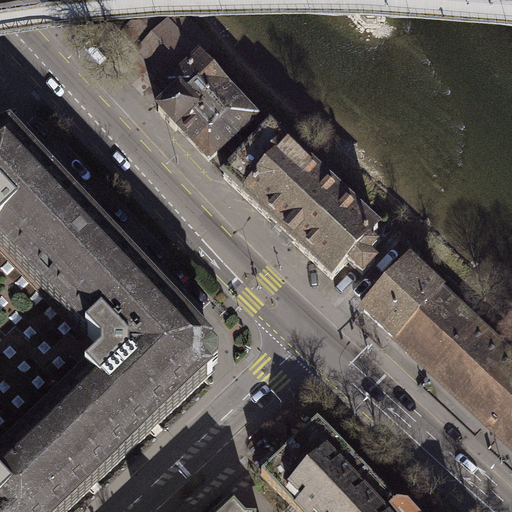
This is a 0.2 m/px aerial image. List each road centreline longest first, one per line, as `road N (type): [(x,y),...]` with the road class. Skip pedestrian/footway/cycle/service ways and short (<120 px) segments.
road 1 (tertiary): [(307,338),(0,13)]
road 2 (tertiary): [(498,511),(307,338)]
road 3 (tertiary): [(307,338),(125,511)]
